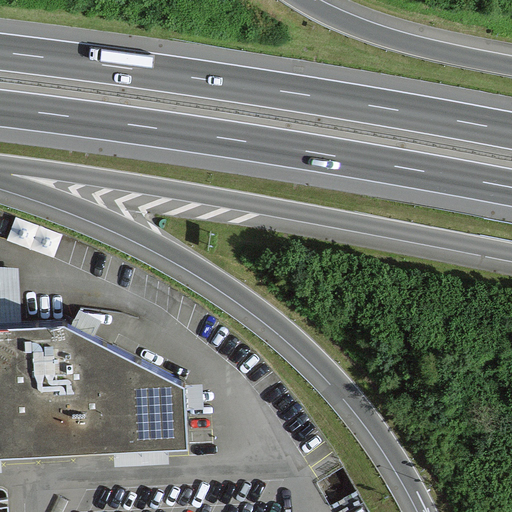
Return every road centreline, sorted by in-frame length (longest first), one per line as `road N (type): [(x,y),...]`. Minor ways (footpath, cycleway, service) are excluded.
road 1 (motorway): [(0,182),(184,258),(280,323),(347,390),(425,511)]
road 2 (motorway): [(0,111),(511,193)]
road 3 (motorway): [(0,170),(511,251)]
road 4 (motorway): [(511,131),(0,56)]
road 5 (unknown): [(288,464),(212,369),(133,310),(12,250)]
road 6 (motorway): [(511,66),(392,39),(300,0)]
